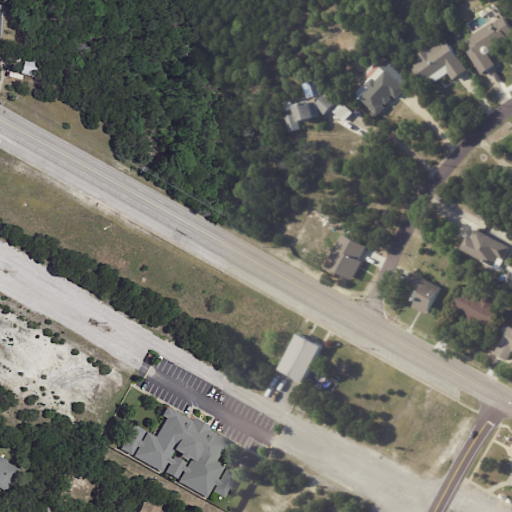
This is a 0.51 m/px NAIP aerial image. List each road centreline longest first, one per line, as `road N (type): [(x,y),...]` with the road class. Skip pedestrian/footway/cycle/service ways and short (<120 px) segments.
road 1 (tertiary): [(0,113),(366,311),(489,393)]
road 2 (residential): [(366,311),(479,133),(511,119)]
road 3 (residential): [(434,503),(489,393)]
